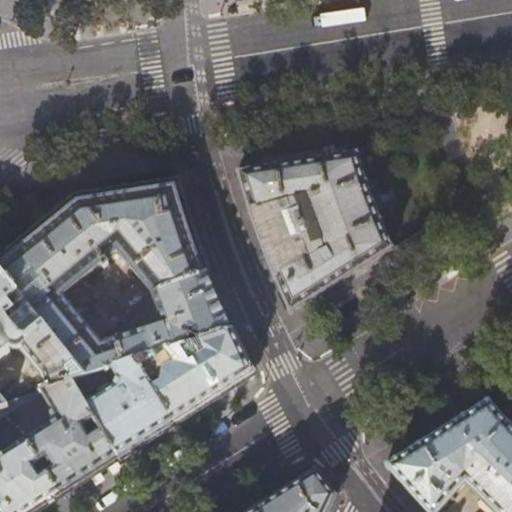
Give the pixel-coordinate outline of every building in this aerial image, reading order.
[(237,173),(248,210),(254,228),(260,244),(275,282),(290,314),(342,282),(393,249),(390,245),(380,225),(381,224),(380,220),(379,220),(366,187),(367,187),(365,182),(358,160),(359,159),(357,155),(353,155),(353,156),(348,157),(347,156),(343,157),(343,158),(336,159),(330,160),(329,159),(326,160),(326,161),(322,161),(321,161),(317,161),(317,162),(279,168),(278,168),(274,168),(274,169),(269,170),(269,169),(264,169),(264,170),(252,172),(252,171),(246,172),(246,173),(241,174),(241,173),(237,173)] [(23,242),(0,260),(0,274),(84,378),(95,374),(110,369),(125,364),(116,341),(101,346),(61,296),(117,251),(154,294),(208,275),(195,236),(177,183),(77,198),(23,242)] [(0,356),(9,349),(14,352),(17,352),(20,351),(42,378),(47,390),(71,382),(84,378),(0,274),(0,356)] [(220,303),(208,275),(154,294),(152,295),(163,325),(116,341),(125,364),(133,362),(188,345),(185,335),(187,334),(186,332),(195,330),(199,342),(233,332),(220,303)] [(248,365),(233,332),(199,342),(188,345),(133,362),(173,425),(194,411),(253,374),(248,365)] [(173,425),(133,362),(125,364),(110,369),(117,380),(115,381),(113,384),(113,389),(107,393),(95,374),(84,378),(71,382),(117,460),(146,442),(173,425)] [(71,382),(47,390),(9,403),(10,406),(6,407),(3,409),(7,414),(40,394),(53,413),(50,414),(50,417),(52,421),(55,421),(58,420),(59,422),(25,442),(59,497),(88,479),(117,460),(71,382)] [(495,511),(511,511),(511,429),(508,425),(487,401),(484,404),(480,407),(480,406),(476,409),(465,417),(464,416),(460,418),(461,419),(457,422),(456,421),(452,423),(453,424),(441,431),(420,445),(420,444),(415,447),(416,448),(412,450),(412,449),(408,451),(408,452),(397,460),(396,459),(392,461),(393,462),(389,465),(388,464),(385,466),(388,470),(425,511),(440,511),(468,485),(495,511)] [(0,419),(7,414),(3,409),(0,409),(0,511),(34,511),(59,497),(25,442),(0,457),(0,419)] [(253,511),(327,511),(334,499),(315,473),(260,508),(253,511)]
